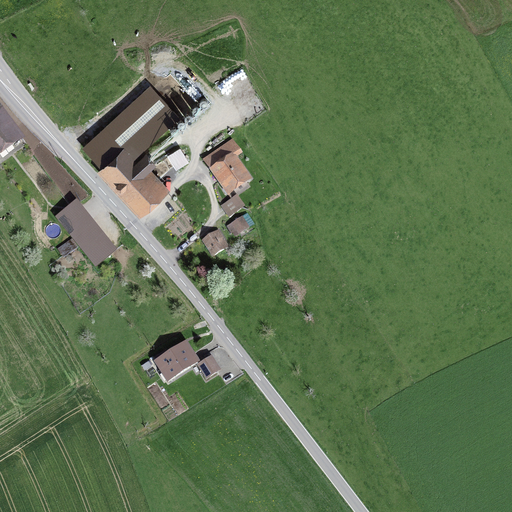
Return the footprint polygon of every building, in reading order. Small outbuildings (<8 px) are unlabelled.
[(85,147),(107,171),(126,153),(131,159),(141,150),(144,153),(180,119),(151,87),(85,147)] [(201,106),(204,108),(207,108),(209,105),(208,102),(206,100),(202,100),(200,103),(201,106)] [(193,114),(195,116),(199,115),(201,112),(200,109),(197,107),(194,108),(192,110),(193,114)] [(185,122),(188,124),(191,123),(193,120),(192,117),(190,115),(186,116),(185,118),(185,122)] [(0,150),(20,136),(7,117),(0,122),(0,150)] [(178,128),(181,130),(184,130),(186,127),(185,124),(182,122),(179,122),(177,125),(178,128)] [(171,136),(174,138),(177,137),(179,134),(179,131),(176,129),(173,130),(171,132),(171,136)] [(238,152),(231,142),(204,161),(211,171),(214,169),(230,192),(246,180),(231,158),(238,152)] [(169,150),(175,166),(189,159),(183,144),(169,150)] [(107,171),(143,211),(162,194),(145,174),(155,165),(144,153),(141,150),(131,159),(126,153),(107,171)] [(228,215),(241,206),(235,198),(222,207),(228,215)] [(95,265),(116,249),(77,200),(56,216),(95,265)] [(247,227),(242,219),(234,224),(237,230),(233,232),(236,236),(240,234),(239,232),(247,227)] [(223,248),(227,245),(219,232),(215,235),(214,234),(204,240),(214,256),(224,249),(223,248)] [(75,248),(71,242),(60,249),(64,256),(75,248)] [(168,382),(198,362),(186,343),(156,362),(168,382)] [(211,357),(199,366),(207,378),(219,370),(211,357)]
